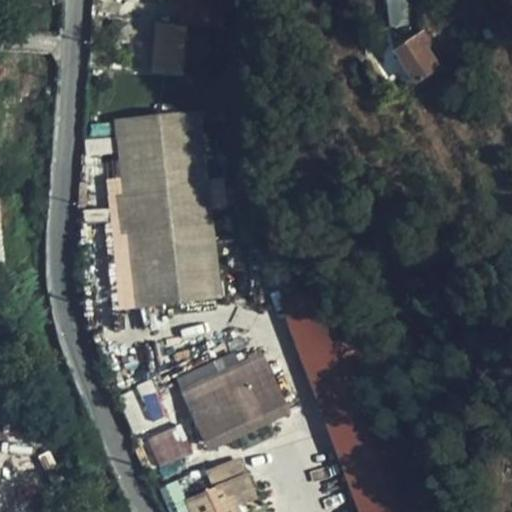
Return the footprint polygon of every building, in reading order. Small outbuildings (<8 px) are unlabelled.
[(385,0),(389,26),(412,24),(410,0),(385,0)] [(152,68),(183,72),(189,23),(158,19),(152,68)] [(439,64),(417,31),(389,50),(411,82),(439,64)] [(198,113),(113,122),(121,193),(115,196),(119,237),(129,236),(136,306),(219,296),(198,113)] [(420,511),(338,277),(283,297),(358,511),(420,511)] [(264,352),(180,390),(208,454),(293,417),(264,352)] [(244,470),(176,499),(181,511),(240,511),(238,506),(256,498),(244,470)]
